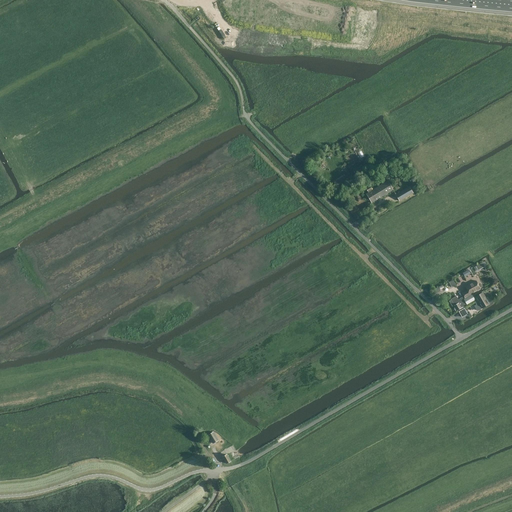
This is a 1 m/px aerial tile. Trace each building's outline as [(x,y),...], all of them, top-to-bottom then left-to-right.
[(354,176),(351,172),(334,182),(336,187),(354,176)] [(388,181),(377,187),(382,196),(393,190),(388,181)] [(382,196),(377,187),(372,191),(371,190),(372,189),(370,186),(366,189),(368,193),(366,194),(371,203),(382,196)] [(399,201),(413,193),(409,187),(396,195),(399,201)] [(477,282),(476,281),(476,280),(465,286),(468,290),(463,293),(465,298),(473,293),(472,293),(480,288),(478,284),(478,283),(477,282)] [(482,292),(475,296),(482,308),(489,304),(482,292)] [(472,294),(464,299),(467,305),(475,300),(472,294)] [(454,306),(456,309),(466,304),(464,300),(460,302),(456,296),(451,299),(454,306)] [(464,308),(459,312),(462,317),(468,314),(464,308)] [(213,432),(208,436),(213,444),(218,440),(213,432)] [(227,463),(231,461),(228,454),(223,456),(227,463)]
